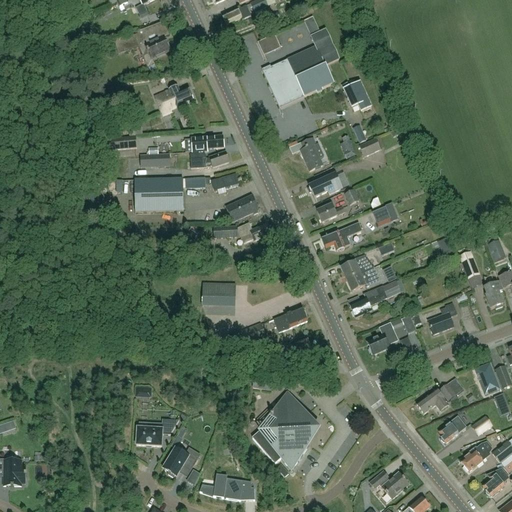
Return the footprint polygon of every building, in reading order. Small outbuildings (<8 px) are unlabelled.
[(264,0),(260,0),(251,4),(255,13),(268,7),(264,0)] [(83,1),(70,7),(75,18),(88,12),(83,1)] [(246,7),(222,18),(226,26),(241,19),(242,21),(251,17),(246,7)] [(333,85),(325,67),(339,60),(326,32),(320,34),(313,18),(304,22),(316,48),(270,69),(270,67),(262,71),(279,109),(316,93),(317,95),(322,93),(321,91),(333,85)] [(137,35),(114,43),(118,55),(128,52),(128,50),(137,46),(147,69),(154,65),(152,60),(169,53),(168,50),(170,50),(167,45),(166,45),(163,39),(170,36),(167,30),(163,32),(162,30),(163,29),(161,24),(136,33),(137,35)] [(279,40),(263,45),(267,55),(282,50),(279,40)] [(354,82),(342,87),(352,109),(360,106),(363,112),(371,109),(360,84),(356,86),(354,82)] [(169,92),(155,98),(163,117),(172,113),(170,110),(193,101),(188,89),(179,93),(177,88),(169,91),(169,92)] [(128,126),(129,135),(129,137),(137,137),(136,126),(128,126)] [(360,127),(354,130),(360,144),(366,141),(360,127)] [(136,149),(135,138),(107,140),(108,151),(136,149)] [(224,149),(223,138),(205,139),(205,140),(192,141),(193,154),(207,153),(207,151),(224,149)] [(313,140),(301,145),(303,151),(300,152),(309,173),(322,167),(314,147),(316,146),(313,140)] [(380,151),(375,140),(359,148),(364,158),(380,151)] [(350,142),(345,144),(348,152),(344,154),(346,160),(356,156),(350,142)] [(51,159),(66,159),(65,144),(51,145),(51,159)] [(229,164),(225,153),(210,159),(207,160),(205,154),(190,155),(191,170),(204,169),(208,168),(209,168),(212,167),(213,169),(229,164)] [(141,157),(141,169),(170,168),(170,156),(141,157)] [(238,186),(235,176),(212,182),(215,192),(238,186)] [(311,194),(314,199),(328,193),(329,196),(340,191),(334,176),(308,187),(309,189),(307,190),(309,194),(311,194)] [(183,181),(135,181),(135,213),(183,212),(183,181)] [(354,191),(345,196),(350,207),(359,202),(354,191)] [(259,212),(252,197),(226,209),(233,223),(253,214),(254,216),(258,214),(257,213),(259,212)] [(372,213),(378,228),(398,221),(392,205),(372,213)] [(331,206),(317,212),(322,224),(344,214),(342,208),(334,212),(331,206)] [(337,232),(321,239),(326,250),(334,246),(336,252),(344,248),(350,246),(347,238),(362,232),(358,224),(338,233),(337,232)] [(265,226),(252,232),(249,225),(238,230),(239,232),(244,245),(253,241),(254,243),(269,236),(265,226)] [(237,238),(237,228),(214,228),(214,239),(237,238)] [(440,241),(448,237),(445,231),(436,235),(440,241)] [(488,246),(494,263),(505,258),(498,242),(488,246)] [(469,280),(477,277),(479,276),(471,253),(460,257),(469,280)] [(341,270),(347,282),(374,269),(365,257),(353,261),(354,264),(341,270)] [(374,269),(347,282),(352,293),(365,288),(365,289),(379,282),(374,269)] [(511,276),(511,273),(499,278),(503,289),(511,286),(511,276)] [(365,300),(353,306),(350,307),(355,319),(371,312),(369,308),(382,302),(400,294),(396,283),(383,289),(383,288),(363,296),(365,300)] [(493,285),(484,289),(487,297),(486,297),(491,310),(495,308),(496,310),(503,308),(502,306),(503,305),(498,293),(503,291),(500,283),(493,285)] [(202,299),(235,301),(236,286),(203,284),(202,299)] [(445,308),(446,309),(441,311),(443,317),(428,323),(433,336),(454,329),(450,319),(457,316),(453,305),(445,308)] [(307,323),(302,309),(273,321),(279,334),(307,323)] [(409,318),(402,321),(408,335),(415,331),(409,318)] [(391,328),(395,336),(404,332),(400,324),(391,328)] [(260,326),(243,333),(248,346),(265,339),(260,326)] [(383,337),(368,344),(373,356),(389,349),(388,347),(397,343),(389,326),(379,330),(383,337)] [(307,340),(290,347),(288,344),(279,348),(281,354),(291,350),(294,358),(299,356),(300,360),(312,355),(307,340)] [(489,365),(475,370),(479,382),(483,381),(486,388),(482,389),(485,397),(500,391),(489,365)] [(255,377),(253,385),(253,389),(272,392),(273,389),(274,380),(255,377)] [(507,377),(499,380),(503,390),(510,387),(507,377)] [(447,386),(440,391),(448,402),(455,397),(447,386)] [(447,408),(443,402),(435,391),(416,405),(424,416),(436,407),(440,413),(447,408)] [(301,422),(308,416),(290,395),(285,395),(269,417),(270,418),(258,434),(252,440),(277,467),(282,462),(290,469),(294,469),(309,447),(302,441),(308,432),(308,431),(301,422)] [(507,405),(497,408),(501,417),(510,413),(507,405)] [(486,418),(473,428),(478,436),(491,426),(486,418)] [(465,428),(457,419),(450,424),(449,423),(444,427),(445,428),(439,433),(441,437),(440,438),(441,439),(441,441),(443,444),(444,444),(445,445),(459,435),(458,434),(465,428)] [(162,436),(170,437),(179,422),(162,421),(162,425),(150,424),(149,430),(139,430),(138,430),(137,430),(137,431),(137,446),(136,446),(136,447),(137,447),(146,447),(146,448),(152,448),(161,448),(162,448),(162,447),(161,447),(162,436)] [(511,448),(507,442),(492,454),(500,464),(511,454),(511,448)] [(469,455),(460,463),(469,473),(483,463),(482,462),(490,456),(489,454),(492,450),(487,443),(482,445),(481,445),(476,449),(476,448),(468,454),(469,455)] [(200,456),(189,450),(185,456),(176,450),(163,471),(168,474),(167,476),(174,479),(175,478),(176,478),(182,468),(190,473),(200,456)] [(21,488),(21,485),(25,485),(25,478),(27,478),(27,475),(25,475),(25,467),(22,467),(22,462),(4,462),(4,461),(0,460),(0,477),(4,478),(3,488),(11,488),(11,489),(14,489),(14,488),(21,488)] [(487,476),(490,480),(482,487),(484,490),(486,492),(485,494),(487,497),(490,497),(491,498),(504,487),(502,485),(508,479),(501,471),(487,476)] [(383,473),(369,485),(374,491),(379,487),(391,501),(409,487),(398,474),(390,481),(383,473)] [(192,474),(187,482),(195,487),(199,478),(192,474)] [(215,488),(213,498),(214,498),(240,502),(241,500),(245,500),(245,502),(255,502),(254,490),(251,490),(251,484),(227,480),(227,478),(223,477),(221,477),(217,476),(216,479),(215,488)] [(424,502),(421,499),(421,498),(404,511),(425,511),(429,508),(428,507),(428,505),(426,503),(424,502)] [(511,511),(511,501),(499,511),(511,511)]
